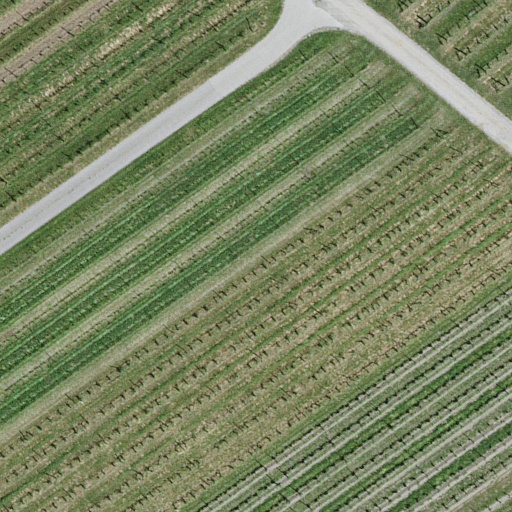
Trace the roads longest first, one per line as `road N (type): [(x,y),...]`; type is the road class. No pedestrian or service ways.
road 1 (track): [(0,242),(325,0)]
road 2 (track): [(339,0),(511,138)]
